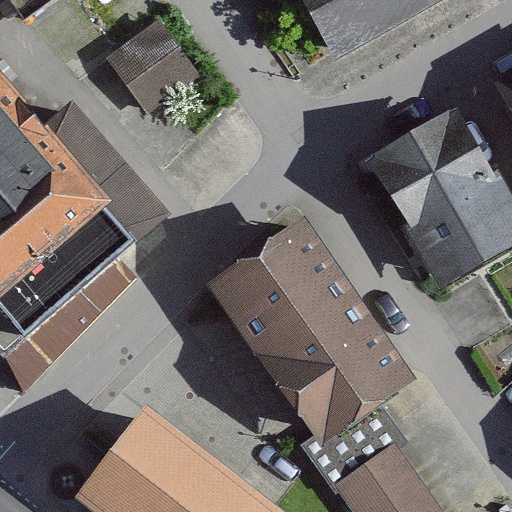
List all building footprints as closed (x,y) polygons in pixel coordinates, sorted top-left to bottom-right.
[(432,0),(308,0),(350,58),(432,0)] [(109,51),(142,115),(202,84),(168,20),(109,51)] [(511,62),(482,79),(511,133),(511,62)] [(136,247),(184,205),(91,99),(54,131),(0,69),(0,346),(10,358),(26,344),(136,247)] [(453,98),(361,157),(367,166),(404,225),(447,292),(511,250),(511,190),(497,166),(459,108),(453,98)] [(296,216),(202,281),(260,364),(316,445),(360,415),(410,380),(354,300),(296,216)] [(156,270),(136,247),(26,344),(10,358),(30,381),(156,270)] [(94,477),(78,497),(96,511),(282,511),(148,408),(113,452),(94,477)] [(443,511),(396,449),(344,488),(362,511),(443,511)]
